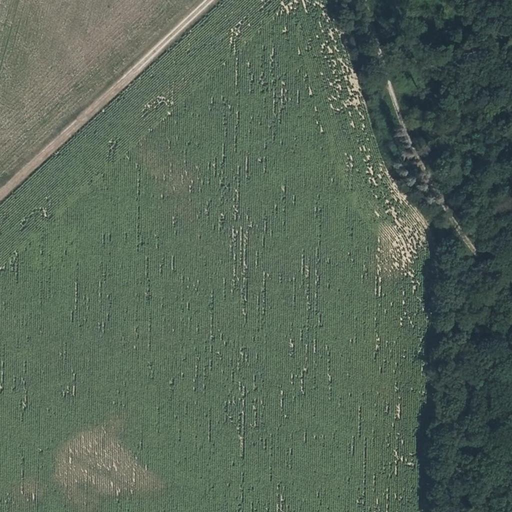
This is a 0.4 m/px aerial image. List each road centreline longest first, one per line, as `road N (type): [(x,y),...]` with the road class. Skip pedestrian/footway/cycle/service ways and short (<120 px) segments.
road 1 (track): [(511,280),(478,252),(414,151),(361,0)]
road 2 (track): [(209,0),(0,193)]
